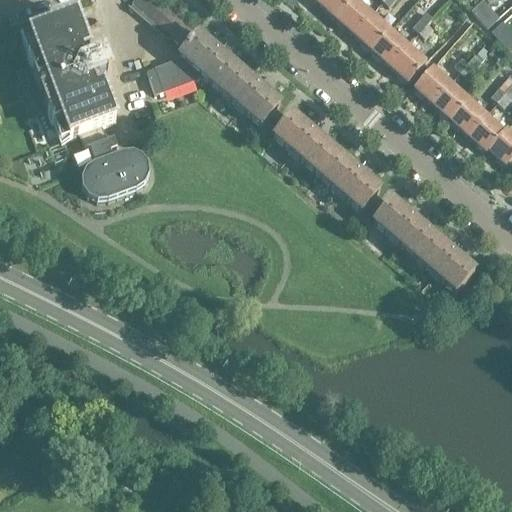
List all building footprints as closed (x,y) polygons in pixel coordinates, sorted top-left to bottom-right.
[(152,0),(137,0),(132,6),(129,10),(142,21),(156,3),(152,0)] [(321,0),(316,6),(334,22),(353,1),(352,0),(321,0)] [(396,1),(394,0),(385,0),(382,4),(388,9),(396,1)] [(334,22),(352,38),(371,16),(353,1),(334,22)] [(142,21),(154,31),(169,14),(156,3),(142,21)] [(169,14),(154,31),(166,42),(170,38),(180,47),(192,34),(169,14)] [(412,31),(418,37),(426,28),(432,21),(426,15),(412,31)] [(352,38),(370,54),(389,32),(371,16),(352,38)] [(77,139),(100,130),(114,125),(101,91),(93,94),(90,86),(104,81),(105,80),(103,57),(83,65),(80,57),(88,54),(83,40),(75,20),(74,19),(18,40),(18,42),(28,38),(35,56),(25,60),(50,127),(60,123),(67,141),(57,145),(57,146),(77,139)] [(432,33),(426,28),(418,37),(424,42),(432,33)] [(370,54),(388,69),(407,48),(389,32),(370,54)] [(197,38),(186,52),(179,60),(181,62),(200,78),(219,95),(238,73),(197,38)] [(425,64),(407,48),(388,69),(406,86),(425,64)] [(473,60),(466,68),(458,77),(465,83),(480,66),(473,60)] [(196,83),(200,78),(181,62),(145,75),(154,98),(196,83)] [(452,72),(458,77),(466,68),(460,62),(452,72)] [(412,92),(431,108),(450,86),(432,70),(412,92)] [(260,130),(264,125),(274,113),(278,108),(238,73),(219,95),(260,130)] [(449,124),(468,102),(450,86),(431,108),(449,124)] [(511,92),(510,90),(503,98),(495,107),(502,113),(511,101),(511,92)] [(489,102),(495,107),(503,98),(497,92),(489,102)] [(449,124),(467,139),(485,118),(468,102),(449,124)] [(287,123),(274,113),(264,125),(276,135),(272,140),(316,178),(334,157),(291,119),(287,123)] [(484,155),(486,153),(503,133),(485,118),(467,139),(484,155)] [(104,140),(100,130),(77,139),(83,155),(87,153),(92,167),(83,173),(79,182),(80,192),(86,201),(95,205),(106,205),(134,194),(142,188),(147,179),(146,168),(140,160),(130,155),(119,157),(110,160),(108,153),(105,154),(100,148),(104,145),(104,140)] [(503,133),(486,153),(505,169),(511,161),(511,138),(505,132),(503,133)] [(334,157),(316,178),(360,216),(364,211),(375,199),(378,195),(334,157)] [(375,199),(364,211),(376,221),(372,226),(413,261),(431,240),(391,205),(387,209),(375,199)] [(472,275),(431,240),(413,261),(454,296),(472,275)]
